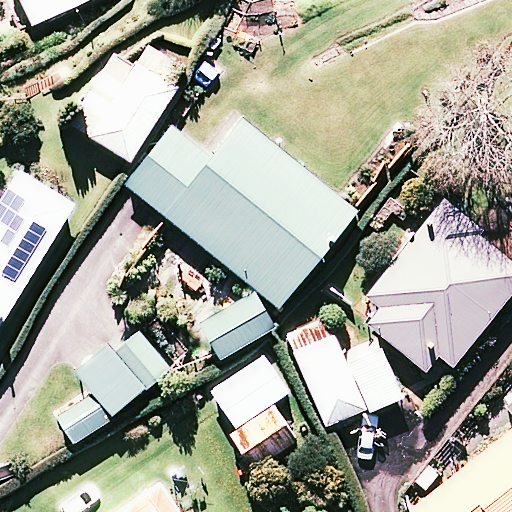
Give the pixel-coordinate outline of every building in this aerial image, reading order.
[(88,0),(22,0),(34,25),(88,0)] [(189,70),(150,45),(137,66),(116,53),(72,124),(131,161),(189,70)] [(357,212),(243,120),(212,158),(174,127),(128,184),(280,307),(357,212)] [(0,327),(76,204),(22,171),(0,205),(0,327)] [(511,294),(511,259),(447,203),(369,292),(385,306),(370,322),(426,371),(440,354),(452,364),(511,294)] [(276,326),(257,293),(202,324),(221,357),(276,326)] [(172,369),(142,331),(112,354),(142,392),(172,369)] [(363,412),(345,363),(335,337),(297,351),(326,426),(363,412)] [(345,363),(363,412),(401,398),(382,349),(345,363)] [(289,391),(267,356),(213,390),(236,425),(289,391)] [(104,390),(89,372),(45,411),(61,428),(104,390)] [(511,511),(511,401),(504,408),(511,418),(511,430),(413,508),(415,511),(511,511)] [(294,438),(274,408),(233,436),(254,466),(294,438)] [(182,511),(163,484),(122,511),(182,511)]
